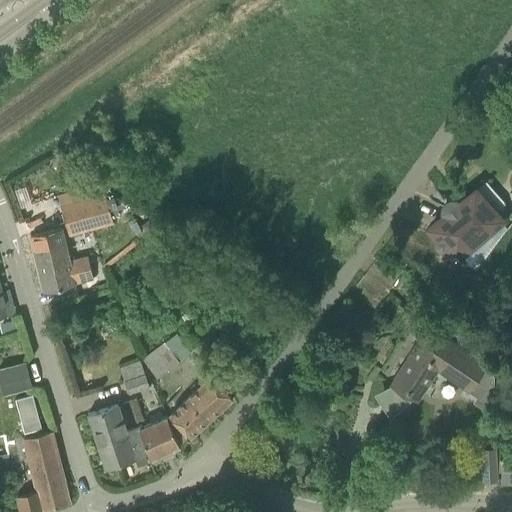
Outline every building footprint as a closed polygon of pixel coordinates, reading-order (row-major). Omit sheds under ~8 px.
[(63,172),(68,168),(69,162),(65,156),(59,155),(53,159),(52,166),(56,171),(63,172)] [(500,221),(476,191),(460,204),(459,202),(458,201),(457,201),(455,200),(453,200),(451,200),(450,201),(449,202),(446,203),(445,205),(444,207),(444,208),(443,209),(443,210),(443,212),(444,213),(444,215),(445,216),(429,228),(438,239),(437,240),(437,241),(436,242),(436,244),(436,245),(436,246),(437,248),(438,249),(439,249),(440,250),(441,251),(442,251),(444,251),(445,251),(447,250),(454,260),(451,262),(452,263),(504,220),(503,219),(500,221)] [(71,234),(82,231),(114,223),(106,194),(64,205),(71,233),(71,234)] [(141,225),(148,233),(156,226),(150,218),(141,225)] [(163,224),(148,236),(160,250),(175,239),(163,224)] [(67,246),(65,235),(63,227),(31,235),(45,292),(74,284),(72,275),(67,256),(66,251),(69,250),(67,246)] [(0,316),(9,315),(0,279),(0,316)] [(0,324),(0,325),(2,334),(18,330),(15,320),(0,324)] [(392,411),(411,399),(413,398),(415,395),(417,396),(437,365),(465,384),(469,386),(472,388),(493,402),(496,393),(497,383),(496,374),(494,364),(490,356),(489,355),(488,356),(489,357),(479,362),(430,329),(395,382),(397,383),(381,393),(384,399),(387,406),(392,411)] [(150,369),(157,378),(179,362),(164,342),(143,359),(150,369)] [(31,386),(26,363),(6,368),(0,368),(0,376),(3,388),(14,385),(16,390),(31,386)] [(149,383),(145,373),(126,380),(130,392),(150,385),(149,383)] [(207,422),(233,398),(211,375),(186,399),(207,422)] [(41,396),(41,395),(6,404),(9,416),(8,416),(9,417),(12,430),(12,431),(13,431),(47,422),(43,408),(44,408),(43,407),(40,396),(41,396)] [(169,415),(189,436),(190,438),(207,422),(186,399),(169,415)] [(126,425),(119,403),(88,413),(106,469),(150,454),(138,426),(126,430),(125,425),(126,425)] [(189,436),(169,415),(168,416),(179,444),(189,436)] [(180,446),(179,444),(168,416),(142,428),(141,425),(138,426),(150,454),(152,459),(180,446)] [(16,496),(20,511),(35,511),(70,504),(52,430),(22,438),(35,492),(16,496)] [(511,443),(500,443),(499,471),(511,471),(511,443)]
